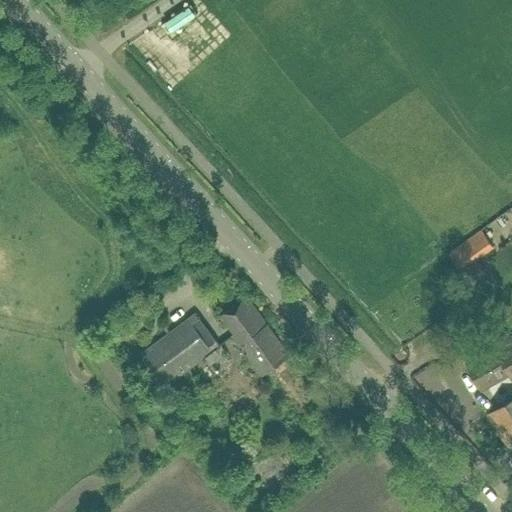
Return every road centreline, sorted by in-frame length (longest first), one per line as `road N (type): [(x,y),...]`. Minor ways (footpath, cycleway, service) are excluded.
road 1 (tertiary): [(484,511),(22,0)]
road 2 (track): [(0,82),(125,242),(129,264),(73,329),(72,359),(134,427),(142,453),(130,471),(70,511)]
